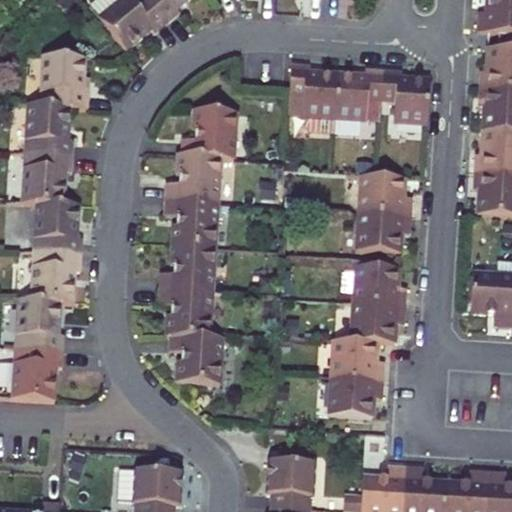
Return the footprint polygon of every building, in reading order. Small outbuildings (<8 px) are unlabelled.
[(176,32),(149,0),(140,0),(108,27),(136,60),(162,38),(165,41),(176,32)] [(207,0),(149,0),(176,32),(189,21),(187,17),(207,0)] [(486,0),(485,18),(478,18),(477,36),(511,38),(511,0),(504,0),(486,0)] [(104,51),(61,48),(57,97),(85,100),(105,101),(106,85),(101,85),(104,51)] [(489,75),(482,75),(481,93),(511,95),(511,52),(490,51),(489,75)] [(319,64),(298,63),(295,110),(315,111),(314,125),(319,131),(341,132),(342,119),(345,72),(318,71),(319,64)] [(387,122),(389,101),(391,70),(373,69),(373,74),(345,72),(342,119),(387,122)] [(407,102),(406,123),(435,125),(438,79),(410,78),(410,71),(391,70),(389,101),(407,102)] [(480,111),(486,111),(485,135),(511,136),(511,95),(481,93),(480,111)] [(88,133),(83,133),(85,100),(57,97),(42,96),(38,146),(87,150),(88,133)] [(202,135),(189,135),(188,152),(229,154),(243,155),(246,107),(201,105),(200,126),(203,126),(202,135)] [(483,156),(477,156),(476,174),(511,176),(511,136),(485,135),(483,156)] [(86,165),(87,150),(38,146),(35,195),(48,196),(78,198),(81,165),(86,165)] [(174,180),(173,197),(227,200),(229,154),(188,152),(185,152),(183,172),(187,172),(186,181),(174,180)] [(410,196),(411,176),(368,173),(365,211),(418,214),(419,196),(410,196)] [(511,219),(511,176),(476,174),(475,191),(481,191),(479,217),(511,219)] [(48,196),(44,247),(92,250),(93,235),(88,235),(91,199),(78,198),(48,196)] [(224,245),(227,200),(173,197),(172,210),(184,211),(184,220),(181,220),(179,243),(224,245)] [(407,233),(416,233),(418,214),(365,211),(363,249),(406,252),(407,233)] [(221,291),(224,245),(179,243),(178,262),(181,263),(181,273),(169,272),(168,288),(221,291)] [(41,296),(72,298),(84,299),(86,267),(91,267),(92,250),(44,247),(41,296)] [(403,287),(405,268),(361,265),(358,302),(411,306),(412,287),(403,287)] [(511,335),(511,283),(479,281),(476,322),(503,324),(503,335),(511,335)] [(218,337),(221,291),(168,288),(167,303),(179,303),(178,312),(175,311),(174,334),(178,335),(218,337)] [(74,331),(69,330),(72,298),(41,296),(28,295),(25,343),(73,346),(74,331)] [(401,323),(410,324),(411,306),(358,302),(355,340),(380,341),(399,343),(401,323)] [(231,337),(218,337),(178,335),(177,349),(190,350),(189,359),(186,359),(185,381),(229,383),(231,337)] [(355,340),(335,338),(332,378),(384,381),(385,361),(379,361),(380,341),(355,340)] [(72,363),(73,346),(25,343),(21,394),(64,397),(67,362),(72,363)] [(376,400),(383,400),(384,381),(332,378),(330,414),(374,417),(376,400)] [(286,448),(286,463),(315,464),(316,449),(286,448)] [(286,463),(275,462),(273,496),(278,496),(278,509),(318,511),(319,498),(321,498),(323,465),(315,464),(286,463)] [(135,505),(140,505),(139,511),(179,511),(179,508),(184,508),(186,475),(122,471),(120,501),(135,502),(135,505)] [(394,474),(393,485),(367,484),(365,511),(405,511),(408,475),(394,474)] [(421,487),(421,475),(408,475),(405,511),(447,511),(449,488),(421,487)] [(476,490),(449,488),(447,511),(488,511),(491,479),(477,478),(476,490)] [(511,511),(511,492),(504,492),(505,480),(491,479),(488,511),(511,511)]
